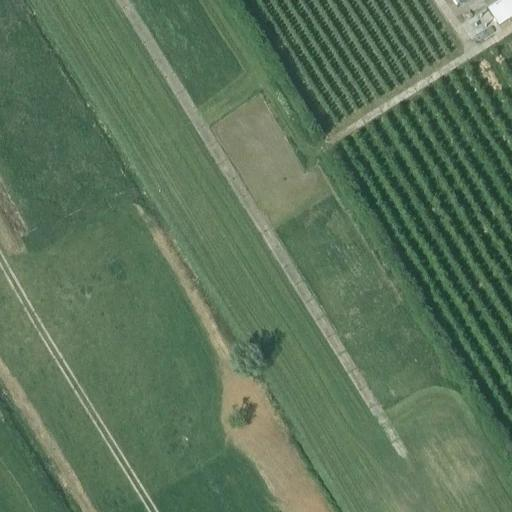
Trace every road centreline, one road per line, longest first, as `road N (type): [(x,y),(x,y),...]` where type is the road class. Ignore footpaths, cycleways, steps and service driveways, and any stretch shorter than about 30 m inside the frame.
road 1 (track): [(119,0),(404,459)]
road 2 (track): [(0,262),(152,511)]
